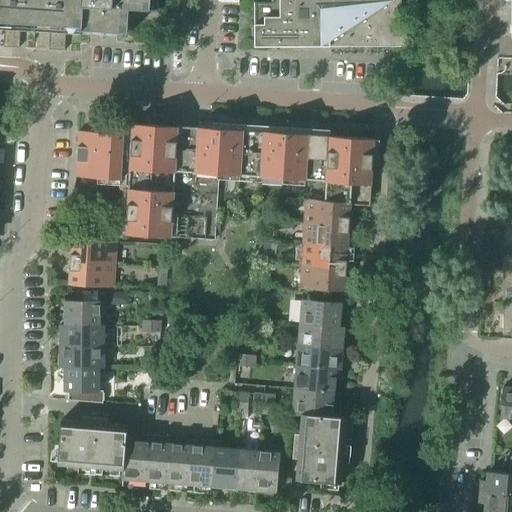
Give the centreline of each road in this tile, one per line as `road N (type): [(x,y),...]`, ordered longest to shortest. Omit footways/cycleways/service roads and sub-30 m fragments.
road 1 (residential): [(0,492),(8,451),(10,266),(29,233),(37,122),(52,84)]
road 2 (residential): [(353,511),(384,107)]
road 3 (residential): [(511,348),(462,348),(455,356),(444,511)]
road 4 (residential): [(384,107),(201,95)]
road 5 (residential): [(201,95),(52,84)]
